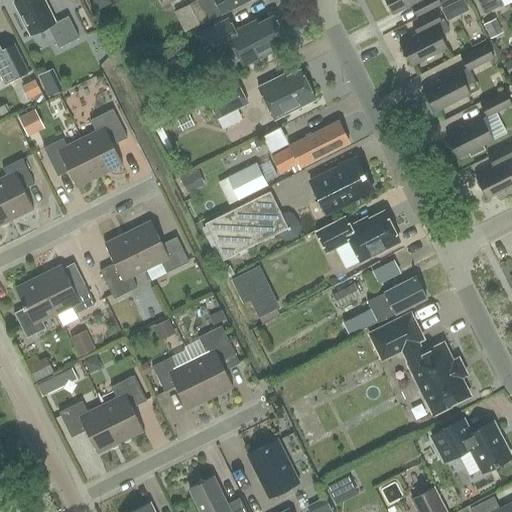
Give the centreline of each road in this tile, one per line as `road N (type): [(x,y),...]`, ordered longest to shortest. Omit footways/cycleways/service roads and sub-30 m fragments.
road 1 (residential): [(445,250),(320,0)]
road 2 (residential): [(77,511),(0,354)]
road 3 (residential): [(511,382),(445,250)]
